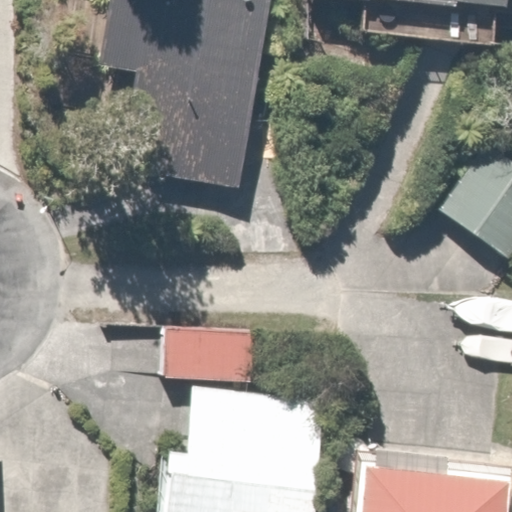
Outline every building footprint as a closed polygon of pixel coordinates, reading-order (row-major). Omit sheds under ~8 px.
[(240,187),(265,0),(114,0),(105,64),(154,70),(140,174),(240,187)] [(511,0),(357,0),(355,41),(494,49),(495,21),(511,22),(511,0)] [(511,234),(511,160),(467,131),(419,202),(498,255),(511,234)] [(266,324),(170,319),(168,373),(263,378),(266,324)] [(334,511),(340,393),(189,385),(186,448),(164,447),(160,511),(334,511)] [(511,511),(511,464),(357,451),(351,511),(511,511)]
